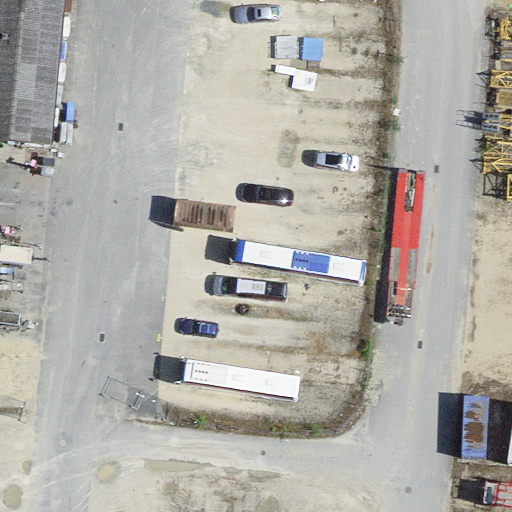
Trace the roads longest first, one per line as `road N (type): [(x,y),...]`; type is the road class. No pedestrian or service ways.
road 1 (unknown): [(128,0),(75,511)]
road 2 (unknown): [(445,0),(405,511)]
